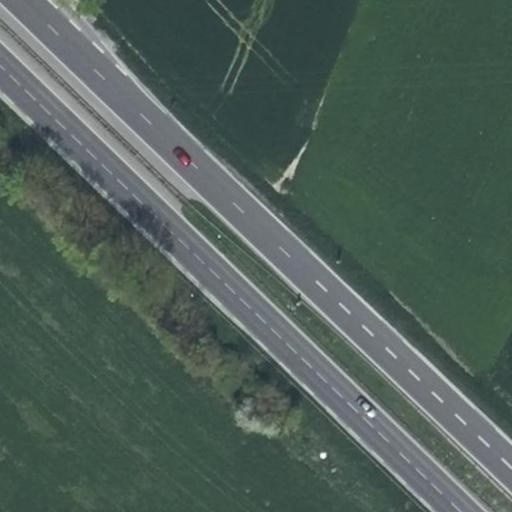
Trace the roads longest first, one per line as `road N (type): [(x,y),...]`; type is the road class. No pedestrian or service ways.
road 1 (primary): [(511,473),(18,0)]
road 2 (primary): [(0,62),(462,511)]
